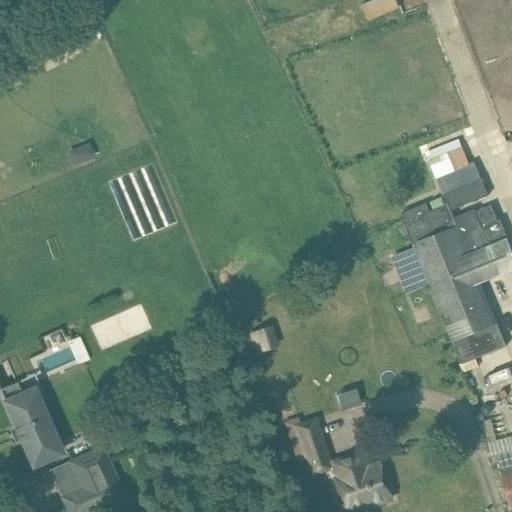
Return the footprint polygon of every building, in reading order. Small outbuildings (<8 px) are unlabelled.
[(364,0),(357,3),(364,21),(398,7),(395,0),(364,0)] [(462,73),(444,79),(434,50),(421,55),(448,129),(463,123),(458,109),(473,104),(462,73)] [(323,88),(304,96),(309,108),(328,100),(323,88)] [(392,193),(371,133),(359,137),(380,197),(392,193)] [(88,143),(68,148),(71,162),(91,157),(88,143)] [(415,249),(392,258),(407,294),(430,285),(462,364),(507,346),(482,284),(511,271),(511,246),(501,220),(499,221),(492,204),(475,211),(475,210),(455,218),(452,212),(489,197),(475,162),(436,178),(447,205),(430,212),(426,203),(400,213),(415,249)] [(91,326),(102,350),(151,328),(140,304),(91,326)] [(257,350),(276,345),(270,324),(251,329),(257,350)] [(58,444),(40,402),(28,407),(16,382),(0,389),(0,391),(16,428),(14,429),(16,434),(18,433),(20,436),(17,437),(19,442),(22,441),(23,445),(29,442),(38,464),(57,456),(53,447),(58,444)] [(491,411),(491,407),(487,405),(483,406),(481,409),(482,413),(485,415),(489,414),(491,411)] [(294,411),(282,415),(298,464),(305,462),(310,478),(329,472),(331,476),(333,475),(345,511),(352,511),(391,499),(379,460),(368,464),(366,458),(364,456),(361,454),(358,453),(355,453),(331,460),(318,417),(298,423),(294,411)] [(102,450),(72,463),(83,489),(63,498),(69,511),(82,511),(122,495),(102,450)] [(511,450),(497,454),(511,506),(511,505),(511,450)]
